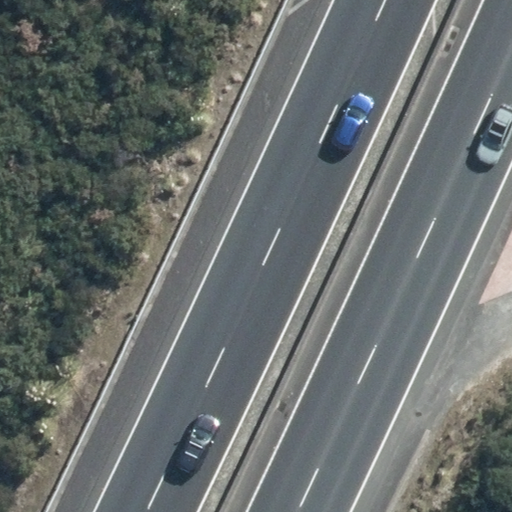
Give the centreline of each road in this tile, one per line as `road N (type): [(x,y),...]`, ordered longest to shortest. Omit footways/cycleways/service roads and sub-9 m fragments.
road 1 (motorway): [(147,511),(387,0)]
road 2 (motorway): [(511,45),(301,511)]
road 3 (track): [(511,303),(360,387)]
